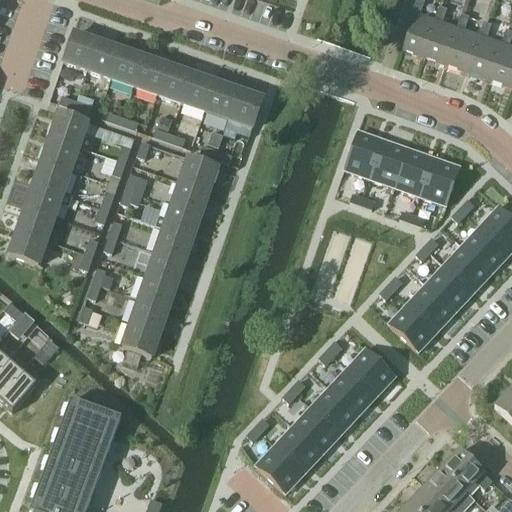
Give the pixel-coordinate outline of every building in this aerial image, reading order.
[(437,23),(434,22),(420,17),(424,4),(417,1),(411,16),(414,17),(402,52),(425,60),(437,23)] [(460,32),(456,30),(441,25),(446,11),(439,8),(434,22),(437,23),(425,60),(447,67),(460,32)] [(482,39),(479,37),(465,33),(470,19),(461,16),(456,30),(460,32),(447,67),(469,75),(482,39)] [(504,47),(502,46),(486,40),(491,26),(483,23),(479,37),(482,39),(469,75),(492,83),(504,47)] [(504,47),(492,83),(511,89),(511,49),(509,48),(511,39),(511,33),(506,32),(502,46),(504,47)] [(87,75),(97,45),(73,37),(63,66),(87,75)] [(110,83),(120,53),(97,45),(87,75),(110,83)] [(133,91),(143,62),(120,53),(110,83),(133,91)] [(157,99),(167,70),(143,62),(133,91),(157,99)] [(180,107),(190,78),(167,70),(157,99),(180,107)] [(203,115),(214,86),(190,78),(180,107),(203,115)] [(227,123),(237,94),(214,86),(203,115),(227,123)] [(237,94),(227,123),(252,132),(262,103),(237,94)] [(73,114),(76,105),(62,100),(58,109),(73,114)] [(76,105),(73,114),(88,119),(91,110),(76,105)] [(121,131),(124,122),(108,116),(105,125),(121,131)] [(50,141),(79,151),(84,137),(87,127),(58,117),(50,141)] [(171,124),(161,120),(157,130),(168,134),(171,124)] [(124,122),(121,131),(135,135),(138,127),(124,122)] [(167,147),(170,138),(155,133),(152,142),(167,147)] [(356,135),(343,175),(368,183),(382,144),(356,135)] [(222,139),(212,136),(208,148),(218,151),(222,139)] [(170,138),(167,147),(182,152),(185,143),(170,138)] [(71,174),(79,151),(50,141),(42,164),(71,174)] [(382,144),(368,183),(393,192),(407,152),(382,144)] [(141,146),(136,161),(144,164),(148,149),(141,146)] [(121,150),(116,165),(125,168),(131,152),(122,148),(121,150)] [(217,155),(205,150),(202,149),(199,158),(214,163),(217,155)] [(407,152),(393,192),(419,201),(433,161),(407,152)] [(217,155),(214,163),(228,168),(232,160),(217,155)] [(433,161),(419,201),(444,210),(458,170),(433,161)] [(179,186),(208,196),(217,172),(188,162),(179,186)] [(62,197),(71,174),(42,164),(33,188),(62,197)] [(115,169),(112,179),(120,182),(125,168),(116,165),(115,169)] [(124,195),(143,200),(148,184),(138,180),(138,181),(130,178),(124,195)] [(200,220),(208,196),(179,186),(171,209),(200,220)] [(73,201),(62,197),(33,188),(25,211),(54,221),(59,208),(69,211),(73,201)] [(355,194),(353,201),(363,205),(366,198),(355,194)] [(139,211),(143,200),(124,195),(119,208),(128,211),(129,208),(139,211)] [(114,199),(105,196),(100,211),(109,214),(114,199)] [(366,198),(363,205),(374,208),(377,201),(366,198)] [(467,204),(459,213),(465,219),(473,210),(467,204)] [(171,209),(164,207),(163,209),(156,207),(154,210),(150,209),(148,214),(139,211),(135,223),(156,230),(155,231),(163,233),(192,243),(200,220),(171,209)] [(46,245),(54,221),(25,211),(17,235),(46,245)] [(100,211),(95,225),(95,226),(104,229),(109,214),(100,211)] [(405,211),(403,218),(414,221),(416,215),(405,211)] [(511,224),(497,211),(479,230),(509,259),(511,255),(511,224)] [(459,213),(450,222),(457,228),(465,219),(459,213)] [(416,215),(414,221),(425,225),(427,218),(416,215)] [(107,242),(117,245),(122,229),(113,225),(107,242)] [(479,230),(460,249),(491,278),(509,259),(479,230)] [(184,266),(192,243),(163,233),(155,256),(184,266)] [(37,269),(46,245),(17,235),(8,259),(37,269)] [(112,258),(117,245),(107,242),(103,255),(112,258)] [(431,242),(422,252),(429,258),(437,248),(431,242)] [(98,246),(89,243),(84,258),(93,261),(98,246)] [(460,249),(442,269),(472,298),(491,278),(460,249)] [(422,252),(414,260),(421,266),(429,258),(422,252)] [(92,263),(83,260),(73,256),(69,269),(79,273),(88,276),(92,263)] [(175,290),(184,266),(155,256),(146,280),(175,290)] [(442,269),(424,289),(454,317),(472,298),(442,269)] [(92,287),(101,290),(106,275),(97,272),(92,287)] [(167,313),(175,290),(146,280),(138,302),(167,313)] [(395,281),(387,290),(393,296),(402,287),(395,281)] [(96,305),(101,290),(92,287),(86,302),(96,305)] [(424,289),(405,308),(436,337),(454,317),(424,289)] [(387,290),(379,299),(385,305),(393,296),(387,290)] [(158,337),(167,313),(138,302),(130,327),(158,337)] [(405,308),(386,328),(417,357),(436,337),(405,308)] [(97,332),(102,318),(92,315),(93,313),(84,310),(78,326),(97,332)] [(150,361),(158,337),(130,327),(121,351),(150,361)] [(337,343),(328,353),(334,358),(343,349),(337,343)] [(328,353),(319,362),(326,368),(334,358),(328,353)] [(364,353),(346,373),(376,401),(394,381),(364,353)] [(3,372),(0,375),(0,403),(17,384),(3,372)] [(346,373),(328,392),(358,420),(376,401),(346,373)] [(17,384),(0,403),(0,419),(6,425),(31,396),(17,384)] [(291,392),(282,402),(288,407),(297,398),(291,392)] [(328,392),(309,412),(339,440),(358,420),(328,392)] [(511,426),(511,392),(495,410),(511,426)] [(282,402),(273,411),(279,417),(288,407),(282,402)] [(86,511),(120,422),(70,403),(29,511),(86,511)] [(309,412),(291,431),(322,459),(339,440),(309,412)] [(264,421),(255,431),(261,436),(270,427),(264,421)] [(255,431),(246,440),(252,446),(261,436),(255,431)] [(291,431),(273,450),(303,478),(322,459),(291,431)] [(273,450),(255,470),(285,498),(303,478),(273,450)] [(440,472),(466,495),(474,486),(484,495),(492,486),(483,477),(458,454),(440,472)] [(447,511),(450,511),(466,495),(440,472),(424,490),(447,511)] [(411,511),(447,511),(424,490),(407,508),(411,511)] [(511,511),(511,504),(510,503),(501,511),(511,511)]
